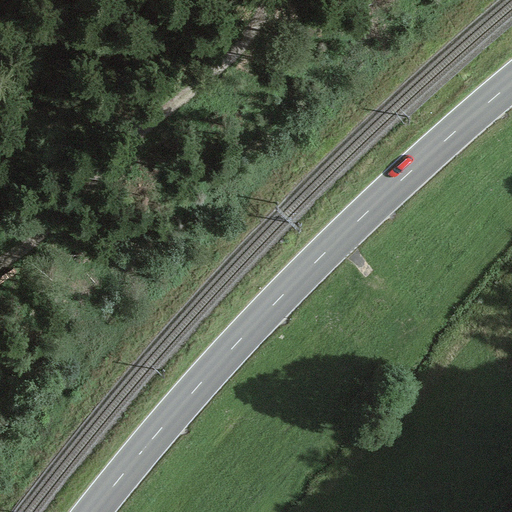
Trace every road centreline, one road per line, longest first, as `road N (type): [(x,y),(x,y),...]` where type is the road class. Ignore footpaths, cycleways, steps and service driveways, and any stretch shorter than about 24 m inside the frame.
road 1 (primary): [(92,511),(284,293),(511,84)]
road 2 (track): [(243,0),(129,156),(0,266)]
